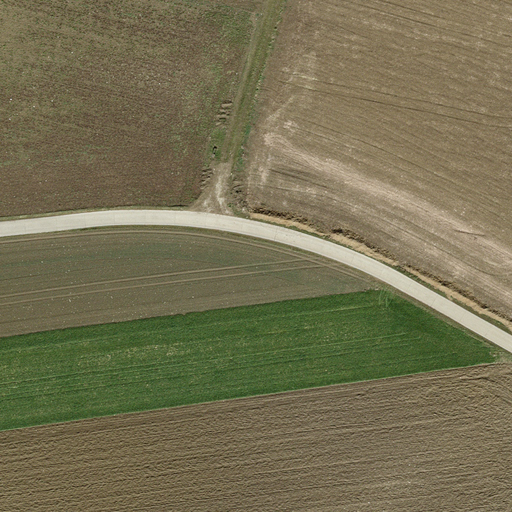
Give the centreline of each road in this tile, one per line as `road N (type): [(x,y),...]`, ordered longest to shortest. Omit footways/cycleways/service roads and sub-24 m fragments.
road 1 (track): [(511,343),(387,273),(251,226),(143,218),(0,229)]
road 2 (track): [(275,0),(209,218)]
